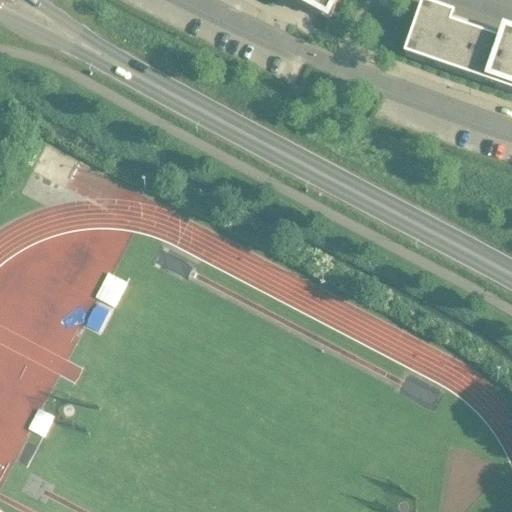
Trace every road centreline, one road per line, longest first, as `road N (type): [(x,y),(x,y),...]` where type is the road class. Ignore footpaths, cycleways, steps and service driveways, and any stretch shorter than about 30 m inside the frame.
road 1 (tertiary): [(511,278),(4,0)]
road 2 (residential): [(511,126),(335,63),(201,0)]
